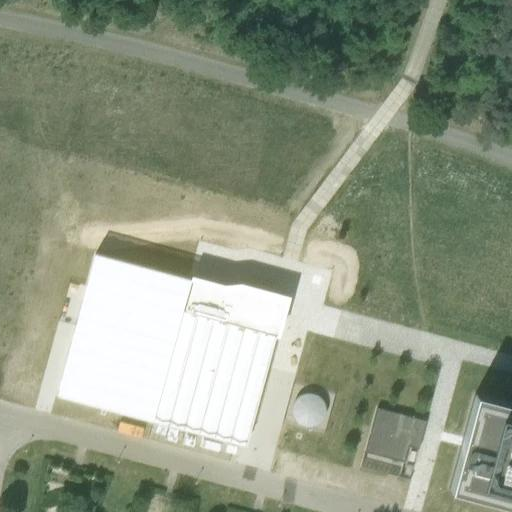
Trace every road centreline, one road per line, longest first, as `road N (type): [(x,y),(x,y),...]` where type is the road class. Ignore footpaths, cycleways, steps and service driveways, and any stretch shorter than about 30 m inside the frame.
road 1 (unclassified): [(358,511),(6,417)]
road 2 (unclassified): [(385,116),(172,55)]
road 3 (unclassified): [(0,19),(172,55)]
road 4 (unclassified): [(385,116),(511,157)]
